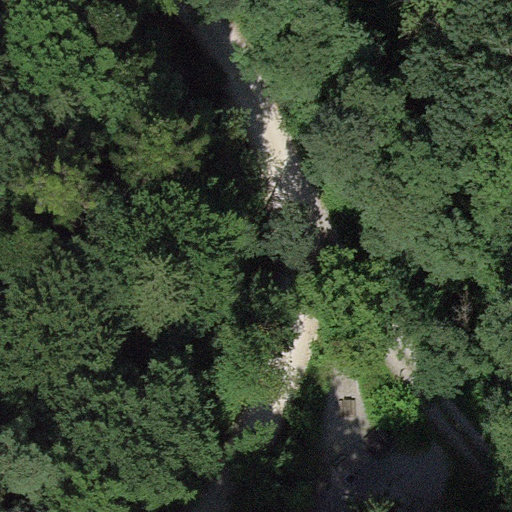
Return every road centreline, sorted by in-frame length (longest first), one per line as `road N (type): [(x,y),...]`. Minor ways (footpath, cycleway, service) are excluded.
road 1 (track): [(236,511),(359,251),(298,101),(228,0)]
road 2 (track): [(511,435),(359,251)]
